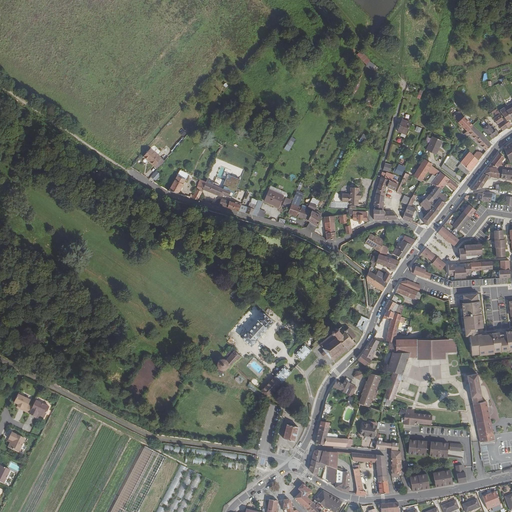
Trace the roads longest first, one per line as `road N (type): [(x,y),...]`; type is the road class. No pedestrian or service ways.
road 1 (residential): [(328,245),(155,191),(129,172)]
road 2 (tertiary): [(400,273),(368,336),(334,375),(304,446)]
road 3 (tertiary): [(511,134),(427,236)]
road 4 (residential): [(392,498),(387,452),(304,446)]
road 5 (tertiary): [(511,476),(392,498)]
